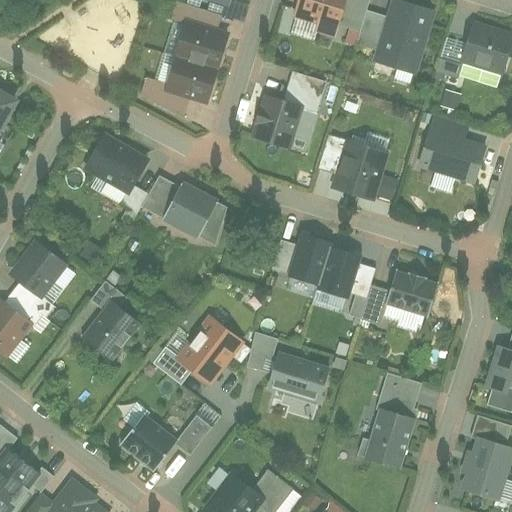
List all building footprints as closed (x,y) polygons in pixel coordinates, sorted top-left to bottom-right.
[(337,39),(346,0),(302,0),(296,28),(337,39)] [(391,0),(375,62),(412,72),(429,10),(391,0)] [(217,71),(228,38),(186,25),(175,58),(217,71)] [(462,66),(504,79),(511,53),(511,36),(475,25),(462,66)] [(207,104),(217,71),(175,58),(165,91),(207,104)] [(0,124),(15,99),(0,91),(0,124)] [(457,108),(459,95),(445,92),(443,106),(457,108)] [(299,108),(265,98),(254,138),(288,148),(299,108)] [(477,184),(488,148),(430,131),(420,166),(477,184)] [(87,168),(129,190),(144,161),(102,139),(87,168)] [(379,200),(392,155),(349,143),(336,188),(379,200)] [(162,220),(197,241),(218,205),(183,184),(162,220)] [(316,291),(348,300),(360,258),(327,249),(328,243),(300,235),(288,279),(317,287),(316,291)] [(63,264),(35,244),(11,277),(38,297),(63,264)] [(390,306),(428,320),(441,288),(403,274),(390,306)] [(32,325),(1,301),(0,302),(0,353),(6,359),(32,325)] [(110,302),(80,340),(105,359),(135,321),(110,302)] [(244,343),(208,316),(177,357),(213,384),(244,343)] [(269,375),(277,338),(255,333),(246,370),(269,375)] [(511,350),(499,346),(485,387),(511,396),(511,350)] [(322,409),(332,375),(281,360),(271,394),(322,409)] [(365,460),(406,471),(418,423),(377,413),(365,460)] [(125,447),(155,472),(180,443),(150,418),(125,447)] [(498,498),(511,450),(480,441),(475,456),(470,455),(465,472),(470,473),(465,488),(498,498)] [(0,456),(0,511),(8,511),(39,473),(7,448),(0,456)] [(233,474),(204,511),(254,511),(265,499),(233,474)] [(511,504),(511,503),(511,478),(507,477),(499,500),(511,504)] [(92,511),(87,508),(95,498),(74,482),(52,511),(92,511)]
